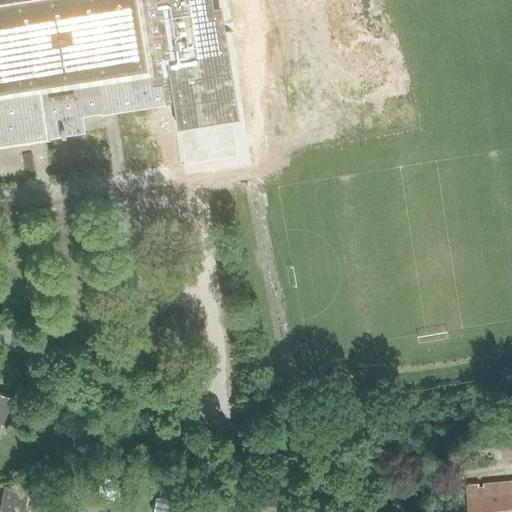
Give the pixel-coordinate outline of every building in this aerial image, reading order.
[(0,0),(0,144),(82,132),(80,116),(115,110),(116,111),(163,104),(158,74),(150,75),(138,0),(0,0)] [(210,0),(138,0),(150,75),(158,74),(163,104),(170,103),(173,121),(227,112),(210,0)] [(0,427),(13,399),(0,393),(0,427)] [(19,424),(7,419),(3,430),(15,435),(19,424)] [(481,485),(468,486),(470,511),(511,511),(511,482),(483,485),(484,488),(481,488),(481,485)] [(0,510),(6,511),(10,511),(15,488),(4,486),(0,502),(0,510)] [(15,488),(10,511),(23,511),(28,491),(15,488)] [(155,511),(169,511),(172,500),(154,496),(152,510),(155,511)] [(89,511),(92,500),(79,497),(76,511),(89,511)] [(92,500),(89,511),(102,511),(104,502),(92,500)] [(181,511),(184,502),(172,500),(169,511),(181,511)]
